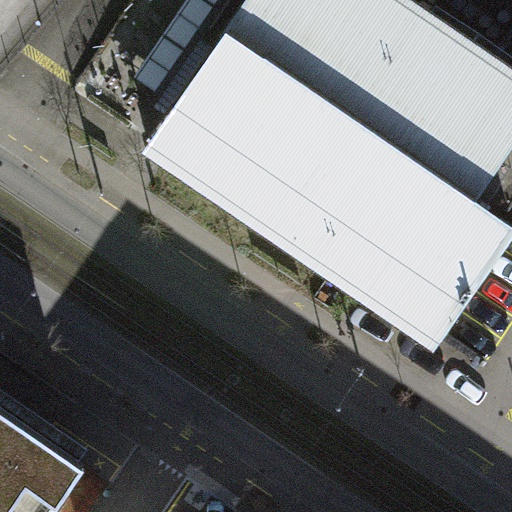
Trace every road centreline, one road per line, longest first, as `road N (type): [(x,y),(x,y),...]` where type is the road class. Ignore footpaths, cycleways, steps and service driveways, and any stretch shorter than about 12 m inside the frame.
road 1 (tertiary): [(504,511),(0,169)]
road 2 (tertiary): [(0,276),(193,408)]
road 3 (tertiary): [(193,408),(345,511)]
